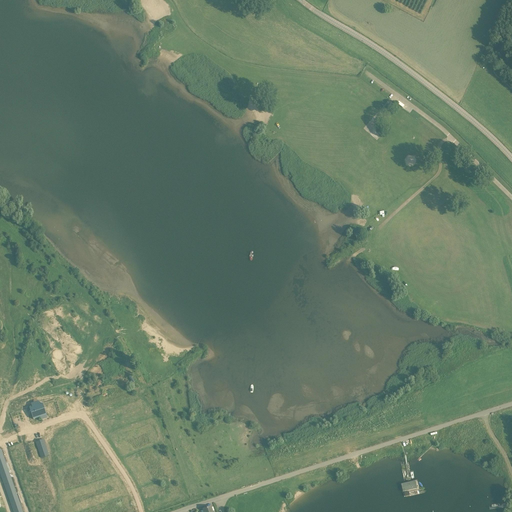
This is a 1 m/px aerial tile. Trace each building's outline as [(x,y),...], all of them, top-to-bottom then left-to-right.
[(42,403),(29,407),(34,420),(46,415),(42,403)] [(108,407),(101,410),(104,419),(103,419),(104,422),(105,421),(106,425),(113,422),(112,419),(115,418),(114,414),(111,415),(108,407)] [(44,440),(36,442),(41,458),(49,456),(44,440)] [(75,443),(71,444),(74,453),(79,451),(79,452),(83,451),(82,450),(86,448),(85,442),(80,443),(79,440),(75,441),(75,443)] [(22,511),(1,449),(0,449),(0,473),(13,511),(22,511)] [(88,457),(77,462),(79,467),(82,466),(83,469),(86,477),(101,471),(97,463),(90,466),(89,463),(90,462),(88,457)] [(398,481),(401,490),(420,485),(417,475),(398,481)] [(102,482),(101,483),(102,487),(104,486),(107,496),(116,493),(111,479),(108,481),(107,480),(102,481),(102,482)]
